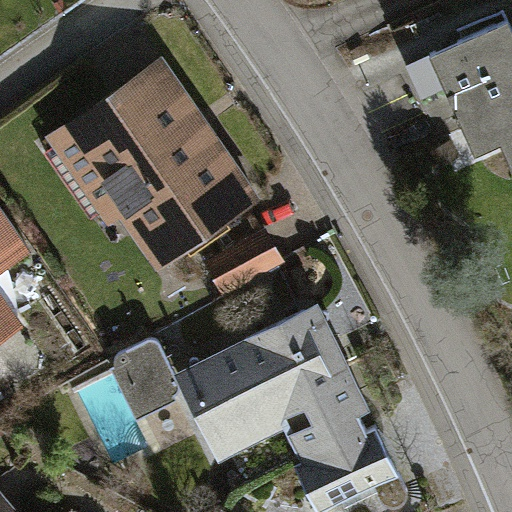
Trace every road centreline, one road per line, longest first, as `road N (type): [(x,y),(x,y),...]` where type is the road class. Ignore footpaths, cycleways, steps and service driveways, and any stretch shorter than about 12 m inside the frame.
road 1 (residential): [(242,0),(312,99),(431,300),(511,476)]
road 2 (residential): [(122,0),(0,85)]
